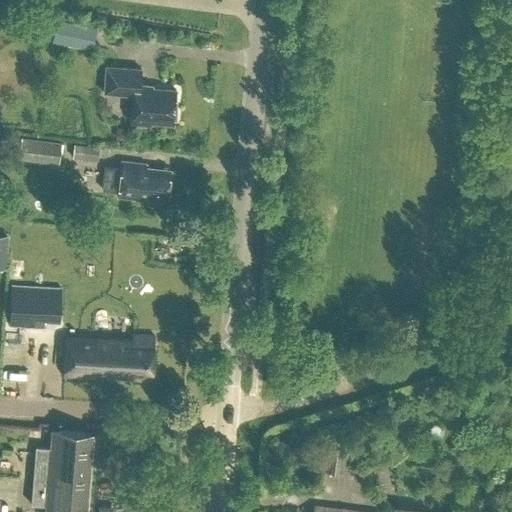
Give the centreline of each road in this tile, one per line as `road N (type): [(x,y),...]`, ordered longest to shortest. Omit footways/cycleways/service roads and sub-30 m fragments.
road 1 (tertiary): [(223,415),(263,0)]
road 2 (residential): [(223,415),(0,407)]
road 3 (track): [(380,372),(511,331)]
road 4 (unclassified): [(254,410),(380,372)]
